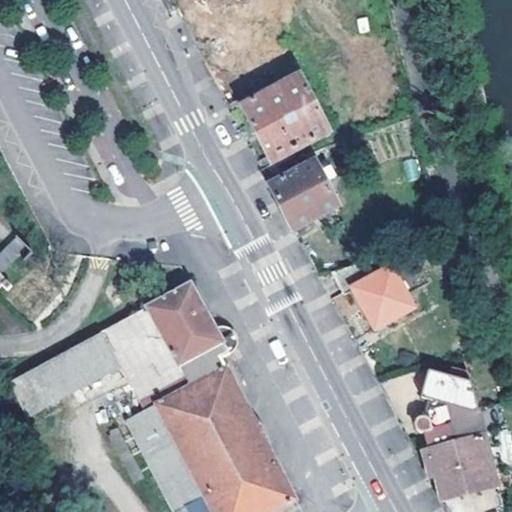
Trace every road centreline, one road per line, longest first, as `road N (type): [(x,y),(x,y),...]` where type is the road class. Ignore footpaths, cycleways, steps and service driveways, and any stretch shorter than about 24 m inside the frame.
road 1 (secondary): [(210,164),(390,500)]
road 2 (secondary): [(210,164),(122,0)]
